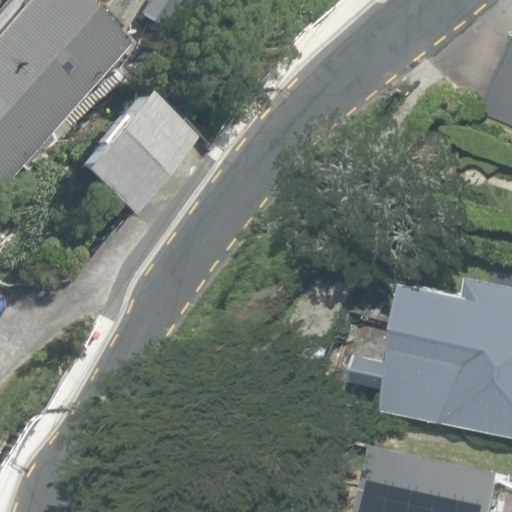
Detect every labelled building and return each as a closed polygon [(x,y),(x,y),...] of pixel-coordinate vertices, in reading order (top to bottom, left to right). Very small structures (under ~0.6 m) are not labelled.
[(7,0),(0,9),(0,186),(2,187),(122,43),(70,0),(7,0)] [(177,3),(169,0),(143,0),(135,21),(164,33),(177,3)] [(183,0),(206,19),(221,0),(183,0)] [(511,55),(487,114),(511,124),(511,55)] [(61,170),(119,215),(177,139),(118,95),(61,170)] [(387,409),(511,433),(511,279),(480,274),(477,289),(417,278),(402,356),(391,354),(384,390),(391,391),(387,409)] [(368,511),(503,511),(511,476),(511,466),(385,438),(368,511)]
